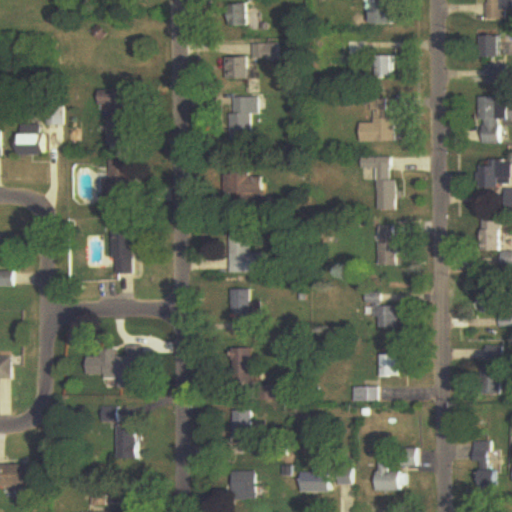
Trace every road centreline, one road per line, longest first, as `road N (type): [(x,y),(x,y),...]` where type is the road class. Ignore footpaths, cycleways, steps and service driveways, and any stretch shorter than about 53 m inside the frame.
road 1 (residential): [(440,0),(446,511)]
road 2 (residential): [(184,511),(179,0)]
road 3 (residential): [(17,200),(42,217),(48,237),(44,410),(27,426)]
road 4 (residential): [(183,315),(48,311)]
